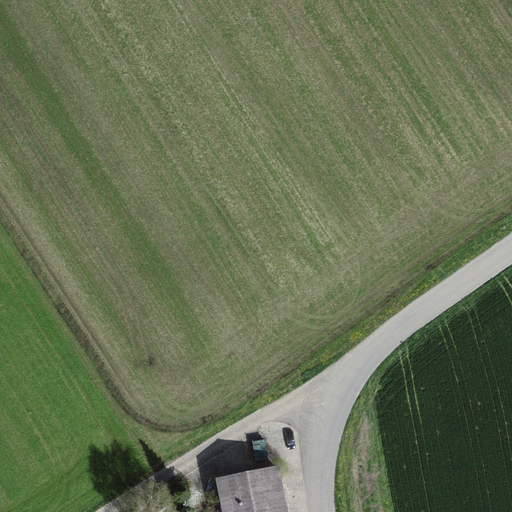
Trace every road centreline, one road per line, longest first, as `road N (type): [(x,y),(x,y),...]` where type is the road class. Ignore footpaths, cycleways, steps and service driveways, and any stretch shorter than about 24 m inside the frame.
road 1 (unclassified): [(321,511),(325,425),(348,373),(511,246)]
road 2 (track): [(331,404),(260,417),(109,511)]
